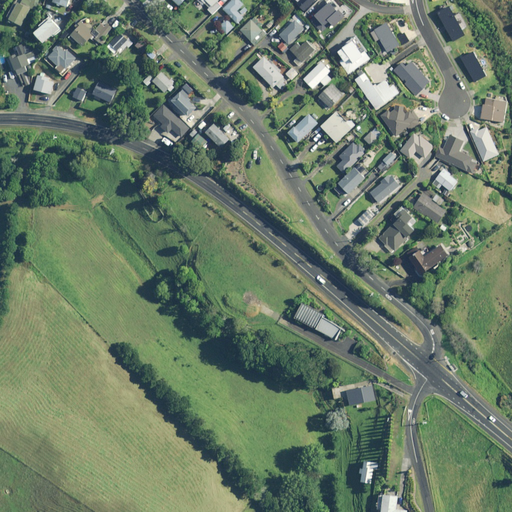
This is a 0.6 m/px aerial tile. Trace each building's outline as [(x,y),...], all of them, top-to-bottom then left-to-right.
[(22,0),(22,1),(20,0),(19,0),(10,19),(22,26),(31,7),(36,9),(40,0),(22,0)] [(202,0),(210,8),(209,9),(213,14),(222,5),(218,1),(218,0),(202,0)] [(244,4),(239,0),(232,0),(224,8),(238,23),(244,17),(238,11),(244,4)] [(297,0),(299,2),(297,3),(305,11),(316,0),(297,0)] [(338,11),(330,2),(312,20),(323,32),(332,23),(335,27),(346,16),(340,9),(338,11)] [(438,11),(454,40),(466,34),(450,4),(438,11)] [(64,26),(55,15),(36,33),(45,43),(64,26)] [(102,23),(96,29),(91,24),(94,21),(89,15),(86,19),(71,34),(83,46),(91,38),(92,40),(94,38),(102,46),(108,40),(105,38),(114,28),(108,23),(105,26),(102,23)] [(262,24),(254,17),(241,30),(256,45),(266,34),(259,27),(262,24)] [(305,28),(296,19),(280,35),(289,44),(305,28)] [(234,26),(227,20),(220,27),(227,34),(234,26)] [(400,45),(388,23),(371,32),(376,41),(381,39),(388,52),(400,45)] [(128,39),(120,32),(108,46),(115,53),(118,50),(121,53),(127,46),(129,47),(134,43),(129,38),(128,39)] [(363,53),(354,40),(339,51),(344,58),(340,61),(349,74),(371,58),(366,51),(363,53)] [(148,48),(141,41),(137,46),(144,53),(148,48)] [(287,47),(283,41),(278,45),(283,51),(287,47)] [(316,50),(307,41),(301,47),(297,43),(291,50),(298,57),(294,61),(300,66),(316,50)] [(76,58),(60,44),(49,57),(60,66),(56,70),(63,75),(66,70),(76,58)] [(26,87),(32,84),(33,79),(26,65),(38,60),(33,50),(19,57),(18,55),(10,58),(22,83),(24,82),(26,87)] [(486,76),(474,52),(462,58),(474,82),(486,76)] [(288,81),(265,57),(254,67),(274,87),(277,84),(281,88),(288,81)] [(331,71),(322,62),(304,78),(313,88),(321,81),(325,85),(331,79),(327,75),(331,71)] [(417,93),(429,83),(411,63),(407,67),(405,65),(398,71),(417,93)] [(174,83),(175,82),(159,66),(144,81),(148,86),(153,81),(165,92),(169,89),(171,91),(177,85),(174,83)] [(299,73),(293,67),(288,72),(294,78),(299,73)] [(366,71),(355,79),(377,109),(400,92),(394,84),(391,86),(386,79),(376,86),(366,71)] [(49,77),(38,75),(35,90),(51,93),(54,82),(49,80),(49,77)] [(117,90),(99,81),(93,94),(111,102),(117,90)] [(341,90),(333,83),(320,97),(331,108),(344,95),(340,91),(341,90)] [(198,108),(188,98),(191,95),(183,86),(168,100),(171,104),(173,101),(189,117),(198,108)] [(86,91),(77,88),(73,97),(82,101),(86,91)] [(486,95),(484,103),(481,121),(505,125),(508,108),(510,100),(486,95)] [(412,109),(409,112),(405,107),(403,103),(400,105),(390,112),(387,108),(380,113),(396,136),(409,127),(411,131),(422,123),(412,109)] [(190,128),(165,104),(155,115),(164,124),(162,127),(168,133),(172,128),(181,137),(190,128)] [(347,122),(337,112),(322,126),(337,143),(356,125),(351,119),(347,122)] [(318,123),(309,114),(290,134),(299,143),(318,123)] [(206,132),(215,141),(213,142),(220,149),(223,146),(230,139),(214,124),(206,132)] [(500,154),(488,127),(479,131),(478,128),(471,131),(484,161),(500,154)] [(411,158),(416,151),(425,158),(437,142),(420,129),(416,134),(414,133),(401,150),(411,158)] [(379,138),(372,131),(365,139),(372,146),(379,138)] [(465,141),(451,134),(445,148),(441,146),(436,157),(473,174),(478,163),(472,161),(473,157),(460,151),(465,141)] [(208,141),(200,135),(196,141),(203,147),(208,141)] [(366,151),(356,141),(340,156),(344,160),(338,166),(345,173),(366,151)] [(376,152),(373,149),(366,155),(369,158),(376,152)] [(397,157),(392,152),(377,166),(382,171),(397,157)] [(366,178),(362,173),(366,169),(360,163),(355,167),(335,187),(344,196),(348,192),(349,194),(366,178)] [(451,174),(445,169),(433,183),(440,188),(443,184),(451,191),(459,181),(451,175),(451,174)] [(400,186),(391,174),(382,181),(384,183),(371,193),(379,203),(400,186)] [(447,210),(419,192),(410,205),(439,223),(447,210)] [(445,200),(437,195),(434,199),(441,205),(445,200)] [(417,221),(403,206),(395,214),(400,219),(380,238),(387,245),(386,246),(393,253),(408,239),(407,238),(415,230),(412,227),(417,221)] [(374,216),(368,210),(358,219),(364,225),(374,216)] [(417,246),(407,254),(422,275),(450,256),(442,245),(425,257),(417,246)] [(325,315),(303,303),(296,318),(337,339),(342,328),(323,318),(325,315)] [(349,400),(350,406),(376,400),(372,385),(347,390),(349,400)] [(335,399),(343,397),(344,401),(349,400),(347,390),(346,386),(333,389),(335,399)] [(378,463),(364,461),(361,482),(371,483),(373,468),(377,469),(378,463)] [(399,497),(381,494),(379,508),(382,509),(382,511),(407,511),(408,511),(397,509),(399,497)]
